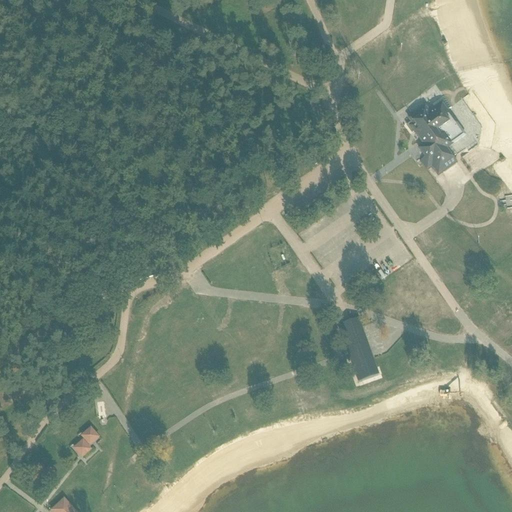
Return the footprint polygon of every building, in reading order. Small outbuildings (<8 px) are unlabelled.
[(310,7),(290,13),(293,23),(313,18),(310,7)] [(306,43),(313,40),(309,31),(302,34),(306,43)] [(465,136),(447,111),(451,107),(443,96),(432,104),(435,109),(430,112),(425,106),(415,114),(417,117),(408,124),(407,122),(403,126),(409,135),(414,132),(430,154),(420,161),(425,167),(430,164),(439,176),(447,170),(457,162),(456,161),(447,149),(465,136)] [(219,265),(225,273),(235,267),(229,258),(219,265)] [(205,274),(207,283),(217,281),(216,273),(205,274)] [(378,376),(357,319),(338,326),(358,383),(378,376)] [(192,364),(197,385),(211,381),(210,377),(223,374),(219,358),(192,364)] [(387,373),(392,382),(403,377),(398,368),(387,373)] [(269,401),(288,395),(285,382),(265,388),(269,401)] [(83,440),(72,449),(81,459),(91,450),(89,447),(99,438),(90,428),(80,437),(83,440)] [(50,511),(76,511),(64,499),(50,511)]
